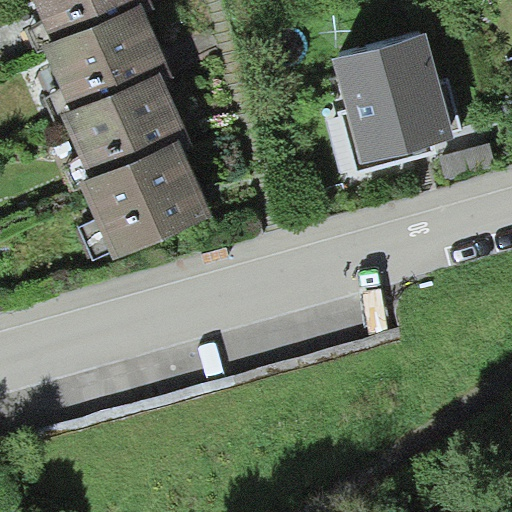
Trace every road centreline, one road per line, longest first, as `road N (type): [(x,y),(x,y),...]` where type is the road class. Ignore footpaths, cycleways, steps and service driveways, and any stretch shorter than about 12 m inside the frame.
road 1 (residential): [(0,360),(511,207)]
road 2 (track): [(332,511),(511,370)]
